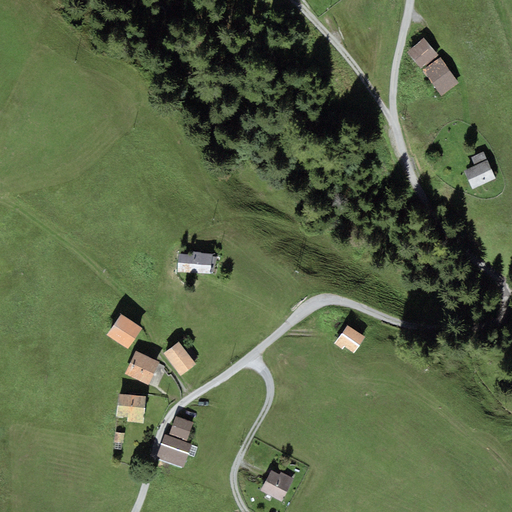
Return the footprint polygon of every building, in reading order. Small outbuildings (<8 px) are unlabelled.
[(424,38),(407,51),(422,69),(438,55),(424,38)] [(441,58),(423,70),(441,95),(459,82),(441,58)] [(475,165),(464,171),(473,189),(496,178),(484,152),(471,157),(475,165)] [(193,254),(179,253),(178,272),(212,274),(213,253),(193,252),(193,254)] [(122,314),(107,335),(128,349),(142,328),(122,314)] [(365,337),(348,325),(335,343),(343,349),(345,347),(354,353),(365,337)] [(179,341),(164,353),(181,376),(196,364),(179,341)] [(160,362),(137,351),(125,374),(149,385),(160,362)] [(146,397),(118,395),(117,416),(128,417),(127,422),(144,423),(146,397)] [(193,423),(176,417),(170,434),(186,440),(193,423)] [(191,444),(165,435),(157,458),(183,467),(191,444)] [(279,475),(271,470),(260,490),(282,502),(294,480),(281,472),(279,475)]
